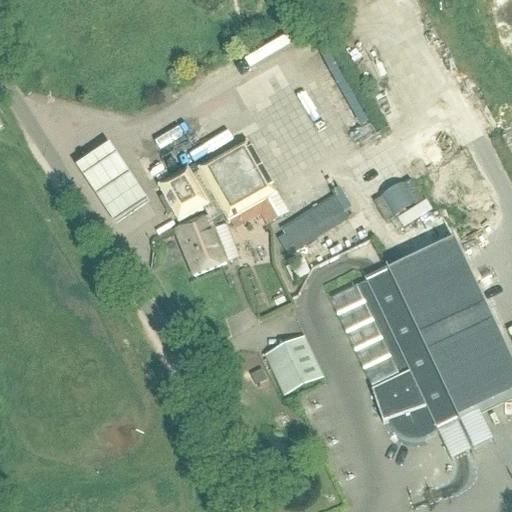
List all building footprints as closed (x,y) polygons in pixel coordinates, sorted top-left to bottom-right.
[(196,111),(192,118),(227,143),(232,137),(196,111)] [(349,137),(353,147),(380,138),(377,128),(349,137)] [(202,212),(207,220),(175,234),(194,281),(226,268),(211,229),(225,222),(228,228),(277,200),(246,144),(197,172),(199,175),(192,178),(188,172),(157,189),(164,200),(161,202),(169,216),(171,214),(178,226),(202,212)] [(149,210),(108,150),(91,161),(75,172),(115,233),(128,225),(149,210)] [(355,183),(340,190),(354,222),(369,216),(355,183)] [(334,198),(281,231),(295,254),(348,221),(334,198)] [(391,227),(404,250),(437,231),(424,208),(391,227)] [(233,231),(225,234),(236,265),(244,262),(233,231)] [(378,280),(356,291),(401,385),(372,395),(383,427),(389,425),(392,432),(397,437),(403,441),(410,443),(417,444),(425,442),(431,439),(437,434),(437,435),(448,429),(511,398),(511,365),(454,244),(378,280)] [(142,274),(153,277),(158,260),(146,257),(142,274)] [(300,283),(317,276),(313,266),(296,273),(300,283)] [(304,341),(265,360),(285,401),(324,382),(304,341)]
